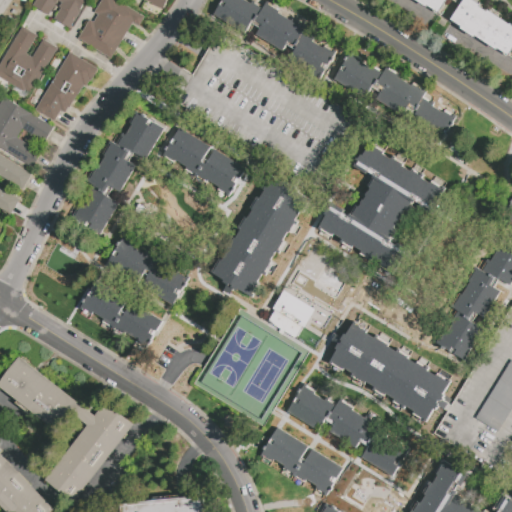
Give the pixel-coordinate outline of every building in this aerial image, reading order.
[(82,11),(70,29),(54,19),(61,9),(59,8),(62,3),(58,1),(48,16),(33,6),(36,0),(87,0),(81,10),(82,11)] [(116,0),(146,18),(140,27),(133,22),(111,59),(78,39),(90,20),(93,22),(98,14),(94,12),(102,0),(116,0)] [(165,0),(162,8),(144,0),(165,0)] [(262,6),(247,32),(215,14),(221,5),(225,7),(227,3),(223,1),(223,0),(243,0),(251,4),(253,1),(262,6)] [(446,0),(438,14),(427,6),(426,8),(413,0),(446,0)] [(511,22),(511,51),(509,56),(498,49),(497,50),(474,35),(473,37),(460,29),(461,27),(451,20),(463,0),(472,0),(481,5),(479,7),(486,12),(488,10),(509,25),(511,22)] [(268,1),(282,9),(279,13),(292,21),(296,14),(308,22),(305,28),(317,35),(313,42),(322,48),(323,46),(324,46),(325,45),(330,48),(329,49),(333,51),(333,50),(337,52),(329,65),(324,63),(322,67),(326,69),(324,74),(292,56),(298,46),(289,40),(282,51),(256,36),(262,25),(256,21),(268,1)] [(58,48),(31,93),(26,90),(24,93),(0,78),(0,64),(22,27),(37,36),(27,53),(33,56),(43,40),(58,48)] [(70,52),(99,69),(92,80),(90,79),(85,86),(84,85),(70,108),(69,107),(65,113),(60,111),(54,122),(35,110),(70,52)] [(427,92),(424,97),(435,103),(433,106),(443,113),(445,110),(457,117),(446,135),(414,116),(415,115),(403,107),(399,113),(376,100),(380,93),(372,88),(370,92),(339,73),(340,70),(345,73),(348,68),(343,65),(351,53),(362,60),(361,62),(371,68),(372,67),(383,74),(387,66),(402,75),(400,79),(411,86),(412,83),(427,92)] [(0,103),(4,97),(56,129),(47,144),(23,130),(18,138),(42,152),(32,169),(0,149),(0,103)] [(162,157),(229,192),(237,178),(239,179),(245,167),(210,149),(212,146),(177,128),(162,157)] [(121,202),(97,238),(71,221),(95,186),(89,182),(105,157),(103,156),(113,141),(118,145),(135,156),(110,194),(114,197),(121,202)] [(357,166),(370,145),(392,159),(397,151),(408,158),(403,166),(410,171),(416,163),(426,169),(421,178),(440,190),(427,211),(414,203),(407,213),(406,213),(388,241),(374,233),(350,217),(375,178),(357,166)] [(0,154),(33,175),(24,188),(1,174),(0,175),(0,187),(20,200),(11,216),(0,209),(0,154)] [(273,179),(309,201),(250,297),(214,275),(236,240),(235,239),(245,222),(246,223),(253,211),(252,210),(259,198),(261,199),(273,179)] [(511,197),(502,222),(511,225),(511,197)] [(120,233),(135,243),(133,247),(185,280),(169,305),(102,262),(120,233)] [(475,267),(484,273),(500,249),(511,257),(496,280),(498,282),(477,315),(471,311),(466,319),(483,330),(465,358),(437,340),(456,310),(452,308),(458,299),(461,295),(468,283),(474,274),(472,273),(475,267)] [(163,321),(146,347),(93,313),(91,316),(80,308),(88,295),(92,298),(95,294),(91,291),(98,280),(163,321)] [(314,308),(284,291),(265,322),(295,340),(314,308)] [(196,382),(241,311),(308,352),(264,424),(196,382)] [(450,384),(428,419),(425,417),(423,420),(413,414),(415,411),(407,407),(405,410),(393,403),(395,399),(387,394),(382,402),(370,395),(375,387),(367,382),(365,385),(350,376),(352,373),(331,360),(352,324),(450,384)] [(133,425),(74,501),(63,492),(61,494),(52,487),(53,485),(45,479),(88,425),(68,409),(52,429),(0,388),(0,382),(20,357),(95,416),(105,403),(133,425)] [(511,360),(511,411),(499,433),(476,419),(511,360)] [(340,400),(353,408),(352,410),(365,418),(369,411),(384,420),(368,447),(360,442),(356,448),(329,432),(333,425),(295,403),(304,387),(315,393),(314,395),(324,401),(327,396),(338,403),(340,400)] [(344,468),(323,501),(312,494),(317,487),(306,481),(302,487),(292,481),(296,474),(291,472),(288,478),(280,473),(284,467),(273,460),(270,465),(259,459),(269,442),(273,445),(275,441),(271,439),(279,427),(344,468)] [(360,459),(390,477),(405,451),(374,434),(360,459)] [(0,454),(55,510),(52,511),(7,511),(0,504),(0,454)] [(465,474),(454,492),(485,511),(498,511),(499,511),(496,509),(503,498),(506,500),(509,502),(511,499),(511,511),(411,511),(412,511),(409,509),(414,500),(421,504),(426,495),(419,491),(425,482),(428,485),(430,481),(433,484),(438,476),(435,474),(443,460),(465,474)] [(124,511),(124,504),(208,496),(209,511),(124,511)]
